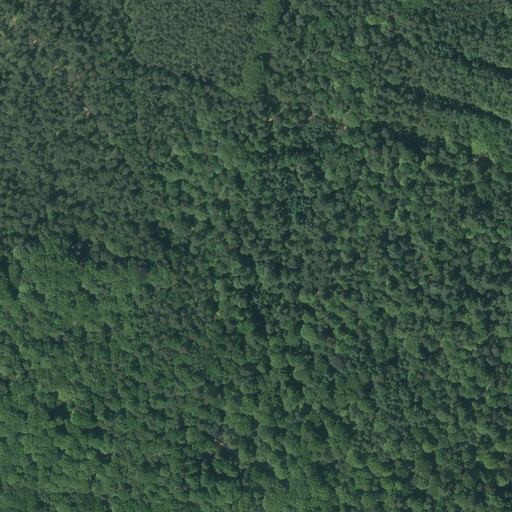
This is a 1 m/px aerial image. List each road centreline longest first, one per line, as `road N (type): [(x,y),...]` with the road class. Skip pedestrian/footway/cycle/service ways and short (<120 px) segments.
road 1 (track): [(0,406),(46,397),(159,412),(332,511)]
road 2 (track): [(283,0),(259,99),(266,124)]
